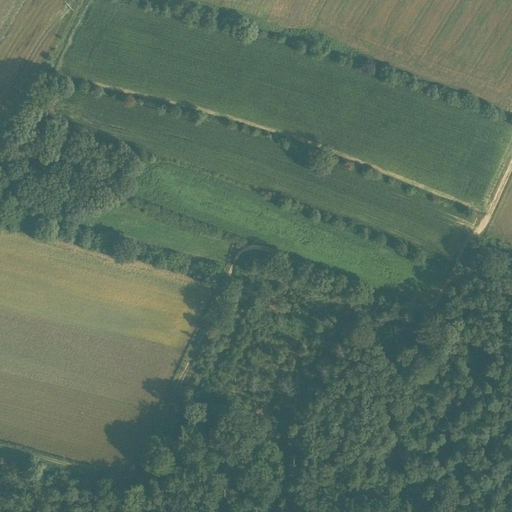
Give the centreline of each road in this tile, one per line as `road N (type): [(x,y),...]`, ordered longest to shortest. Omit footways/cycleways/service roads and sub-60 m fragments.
road 1 (track): [(0,447),(131,476),(237,256),(255,246),(487,335),(511,354)]
road 2 (track): [(0,159),(88,0)]
road 3 (track): [(511,162),(433,314)]
